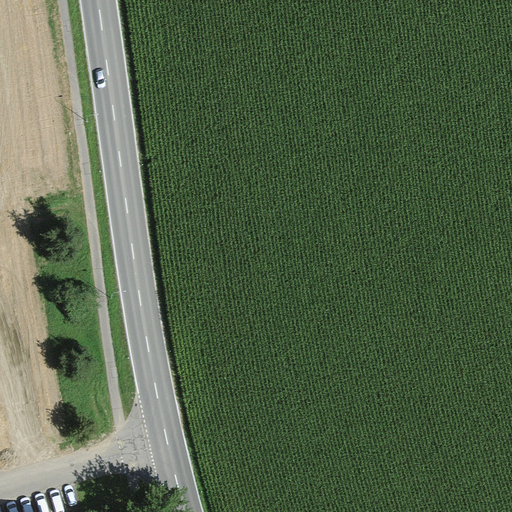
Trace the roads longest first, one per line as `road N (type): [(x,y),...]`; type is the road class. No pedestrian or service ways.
road 1 (track): [(143,511),(119,425),(56,0)]
road 2 (primary): [(166,438),(98,0)]
road 3 (residential): [(0,487),(166,438)]
